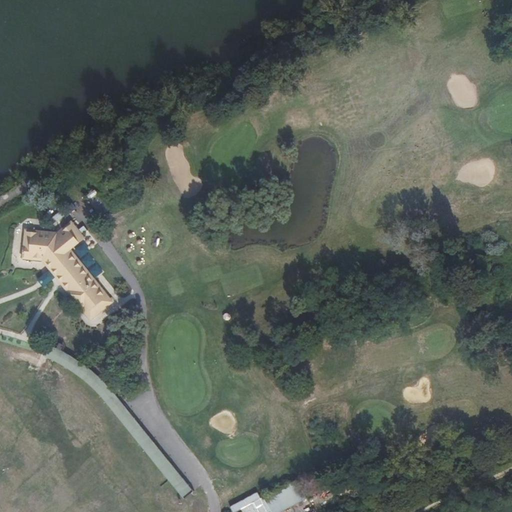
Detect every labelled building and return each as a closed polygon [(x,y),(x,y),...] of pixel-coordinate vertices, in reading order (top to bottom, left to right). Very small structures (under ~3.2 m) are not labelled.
[(109,210),(96,190),(87,195),(101,215),(109,210)] [(72,223),(78,231),(81,228),(79,226),(82,224),(77,219),(72,223)] [(78,231),(72,223),(58,234),(27,231),(24,258),(43,259),(51,269),(57,277),(91,319),(112,302),(71,251),(68,247),(82,236),(78,231)] [(85,239),(82,236),(68,247),(71,251),(85,239)] [(57,277),(51,269),(38,280),(40,283),(44,287),(51,281),(57,277)] [(112,389),(106,382),(100,377),(94,371),(89,367),(85,364),(81,361),(74,357),(67,353),(64,351),(57,348),(49,345),(48,349),(45,356),(54,361),(63,365),(70,370),(77,375),(84,380),(90,385),(95,389),(98,393),(103,398),(120,418),(185,499),(194,491),(138,421),(121,400),(112,389)] [(281,511),(307,498),(298,480),(262,499),(258,492),(231,507),(233,511),(281,511)]
